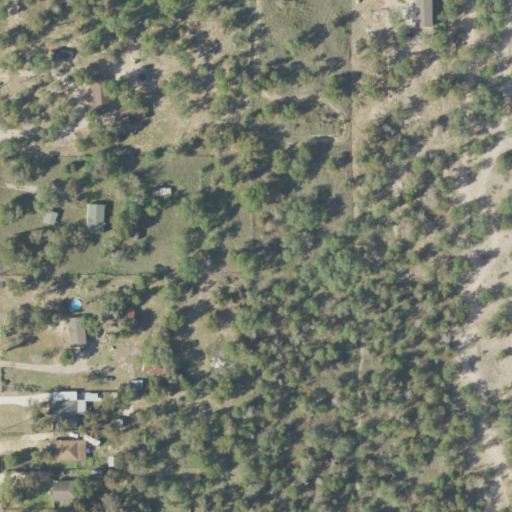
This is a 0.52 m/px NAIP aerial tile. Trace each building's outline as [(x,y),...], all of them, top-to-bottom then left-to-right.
[(414,0),(415,28),(431,27),(430,0),(414,0)] [(93,113),(107,113),(106,75),(92,76),(93,113)] [(127,117),(129,125),(144,120),(138,99),(114,107),(118,120),(127,117)] [(103,205),(87,205),(86,233),(102,234),(103,205)] [(53,226),(57,214),(46,210),(42,223),(53,226)] [(84,318),(67,318),(68,348),(85,347),(84,318)] [(141,382),(131,381),(131,390),(141,390),(141,382)] [(50,421),(77,421),(77,415),(85,415),(85,402),(90,402),(90,392),(50,393),(50,421)] [(52,461),(85,461),(85,441),(48,441),(49,451),(52,451),(52,461)] [(52,501),(75,501),(75,482),(53,481),(52,501)]
